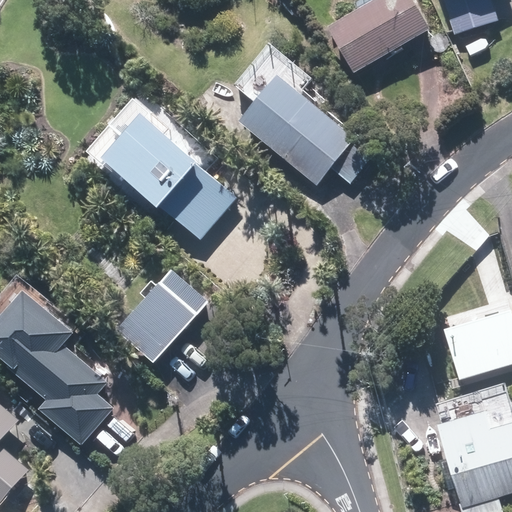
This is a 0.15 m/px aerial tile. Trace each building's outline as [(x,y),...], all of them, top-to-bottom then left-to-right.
[(297,14),(287,0),(280,0),(275,4),(287,20),(297,14)] [(391,0),(394,4),(340,33),(364,78),(443,36),(423,0),(391,0)] [(450,0),(462,39),(506,26),(497,0),(450,0)] [(294,82),(254,127),(326,190),(341,173),(357,187),(383,157),(364,141),(363,143),(294,82)] [(220,172),(161,121),(121,168),(210,244),(247,201),(217,175),(220,172)] [(137,280),(116,260),(104,272),(125,292),(137,280)] [(183,275),(130,335),(165,366),(218,306),(183,275)] [(73,351),(86,336),(38,295),(17,320),(3,309),(0,312),(0,349),(24,369),(21,373),(58,404),(50,414),(91,449),(123,411),(106,397),(115,386),(73,351)] [(0,504),(5,510),(38,474),(8,446),(28,424),(0,397),(0,504)] [(511,428),(510,422),(483,431),(478,414),(432,428),(457,511),(496,511),(492,499),(511,492),(511,428)] [(65,511),(80,498),(69,487),(43,511),(65,511)]
